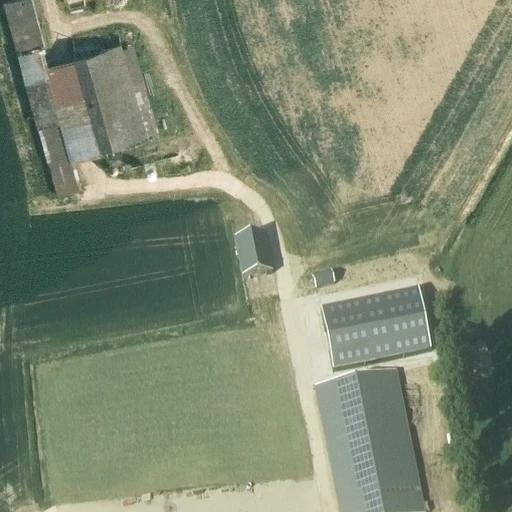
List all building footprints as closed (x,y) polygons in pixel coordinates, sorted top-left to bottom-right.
[(13,0),(1,3),(56,195),(80,188),(72,160),(99,152),(106,176),(165,160),(132,44),(122,47),(116,28),(47,47),(33,0),(13,0)] [(272,276),(264,237),(231,243),(239,282),(272,276)] [(310,281),(314,293),(333,287),(330,275),(310,281)] [(429,354),(417,293),(319,313),(331,374),(429,354)] [(313,391),(336,511),(422,511),(413,465),(423,463),(421,452),(411,453),(394,374),(313,391)]
